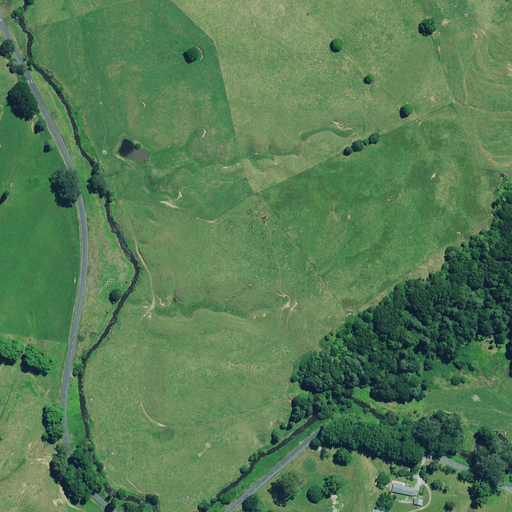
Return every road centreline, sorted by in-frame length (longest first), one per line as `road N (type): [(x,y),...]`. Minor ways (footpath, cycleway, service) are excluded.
road 1 (tertiary): [(113,511),(72,464),(63,417),(83,273),(81,206),(0,18)]
road 2 (tertiary): [(511,489),(446,454),(340,417),(227,511)]
